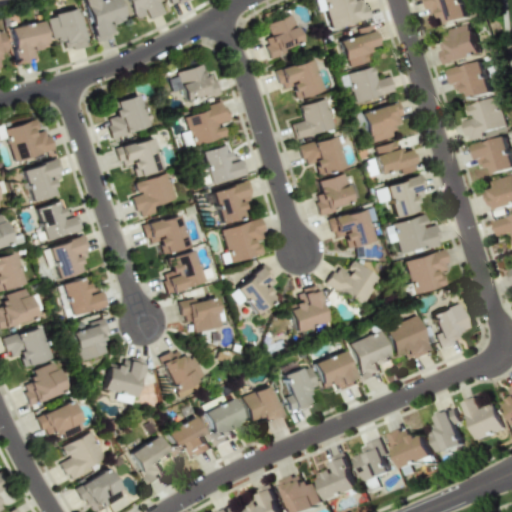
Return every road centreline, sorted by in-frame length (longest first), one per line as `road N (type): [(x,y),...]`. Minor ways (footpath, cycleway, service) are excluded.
road 1 (residential): [(0,100),(109,67),(243,0),(490,310),(504,338),(493,362),(283,446),(162,511)]
road 2 (residential): [(215,17),(247,80),(301,251)]
road 3 (residential): [(63,85),(143,321)]
